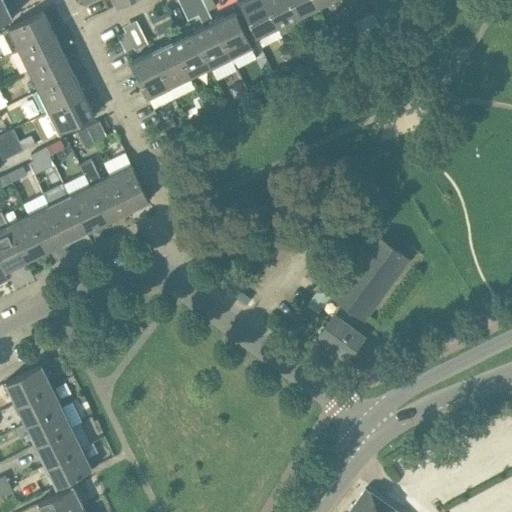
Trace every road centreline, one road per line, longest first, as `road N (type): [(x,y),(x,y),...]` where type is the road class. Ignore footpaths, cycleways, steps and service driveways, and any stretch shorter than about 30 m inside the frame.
road 1 (residential): [(162,272),(175,248),(174,224),(80,31)]
road 2 (unclassified): [(162,272),(371,429)]
road 3 (unclassified): [(0,327),(120,268),(162,272)]
road 4 (tertiary): [(511,338),(399,393),(371,429)]
road 5 (tertiary): [(371,429),(511,370)]
